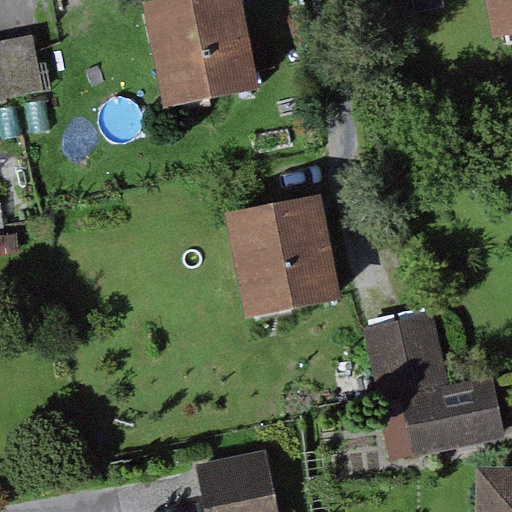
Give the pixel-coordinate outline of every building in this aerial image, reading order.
[(241,0),(170,0),(136,6),(155,113),(259,94),(241,0)] [(445,11),(443,0),(414,0),(416,13),(445,11)] [(511,0),(478,0),(486,41),(511,36),(511,0)] [(0,36),(0,99),(47,93),(38,31),(0,36)] [(336,302),(314,197),(220,216),(241,322),(336,302)] [(360,331),(390,459),(502,433),(489,378),(448,388),(431,315),(360,331)] [(199,511),(274,511),(261,449),(190,464),(199,511)] [(511,511),(511,468),(473,469),(472,511),(511,511)]
